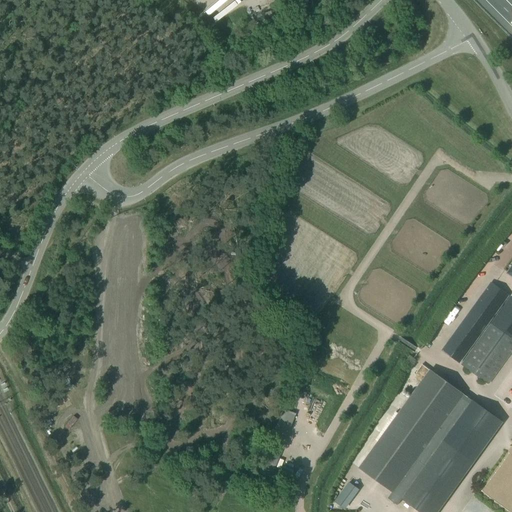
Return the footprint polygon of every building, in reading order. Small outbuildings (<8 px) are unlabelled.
[(322,8),(328,3),(325,0),(323,0),(318,4),(322,8)] [(279,12),(263,16),(267,29),(283,25),(279,12)] [(509,296),(490,283),(442,350),(460,364),(509,296)] [(511,352),(511,297),(510,296),(461,364),(489,384),(511,352)] [(437,511),(502,422),(430,370),(360,468),(420,511),(437,511)] [(339,375),(330,371),(328,376),(318,372),(315,376),(335,385),(339,375)] [(347,481),(332,502),(343,510),(358,489),(347,481)]
